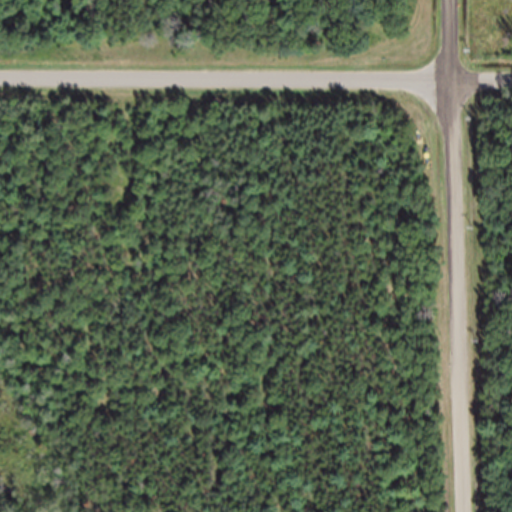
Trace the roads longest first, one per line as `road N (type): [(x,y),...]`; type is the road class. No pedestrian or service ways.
road 1 (tertiary): [(467,511),(453,0)]
road 2 (tertiary): [(452,93),(0,89)]
